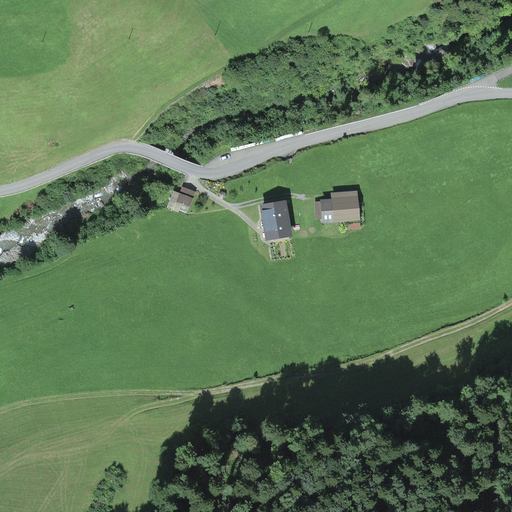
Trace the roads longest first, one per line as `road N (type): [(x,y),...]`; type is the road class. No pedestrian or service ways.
road 1 (unclassified): [(511,93),(468,94),(222,172),(105,151),(0,193)]
road 2 (track): [(511,299),(341,369),(237,388),(55,395),(0,407)]
